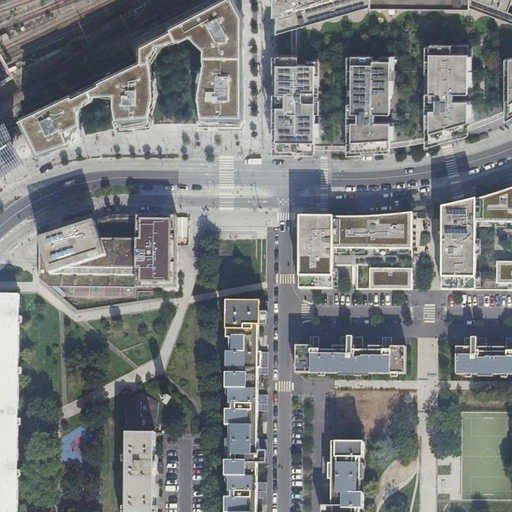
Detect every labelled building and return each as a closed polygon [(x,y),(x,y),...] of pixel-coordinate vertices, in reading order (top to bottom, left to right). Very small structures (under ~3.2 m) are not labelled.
[(81,89),(24,116),(40,150),(63,142),(88,135),(111,130),(148,127),(239,127),(240,64),(241,16),(232,0),(209,0),(167,21),(135,39),(130,42),(139,61),(81,89)] [(278,53),(278,149),(323,149),(346,150),(349,149),(353,149),(353,139),(376,138),(376,148),(384,148),(386,147),(393,147),(397,146),(415,143),(425,141),(433,140),(431,130),(457,122),(459,133),(476,127),(485,123),(504,116),(507,114),(511,110),(511,105),(510,102),(511,100),(511,0),(278,0),(278,31),(292,27),(292,53),(278,53)] [(0,169),(12,161),(0,134),(0,169)] [(464,203),(443,207),(442,290),(477,291),(511,291),(511,188),(500,193),(477,199),(476,200),(464,203)] [(335,217),(300,217),(300,289),(334,289),(334,266),(357,266),(357,290),(370,290),(412,290),(412,269),(413,250),(413,213),(399,214),(376,216),(368,217),(361,217),(352,217),(335,217)] [(113,215),(40,238),(39,277),(50,286),(177,288),(177,216),(113,215)] [(17,511),(18,446),(19,294),(0,293),(0,511),(17,511)] [(259,302),(231,302),(229,511),(256,511),(257,498),(257,491),(257,461),(257,454),(258,410),(258,403),(258,374),(258,367),(258,323),(258,316),(259,302)] [(316,350),(309,350),(297,350),(297,372),(411,373),(411,351),(399,351),(392,351),(357,351),(350,351),(316,350)] [(511,352),(510,352),(484,352),(477,352),(462,352),(462,373),(511,373),(511,352)] [(140,396),(123,402),(128,427),(142,431),(157,428),(158,401),(140,396)] [(155,462),(155,433),(128,433),(127,511),(154,511),(155,469),(155,462)] [(360,511),(361,443),(333,442),(333,457),(333,464),(333,508),(332,511),(360,511)] [(164,462),(155,462),(155,469),(157,469),(159,474),(164,474),(164,462)]
